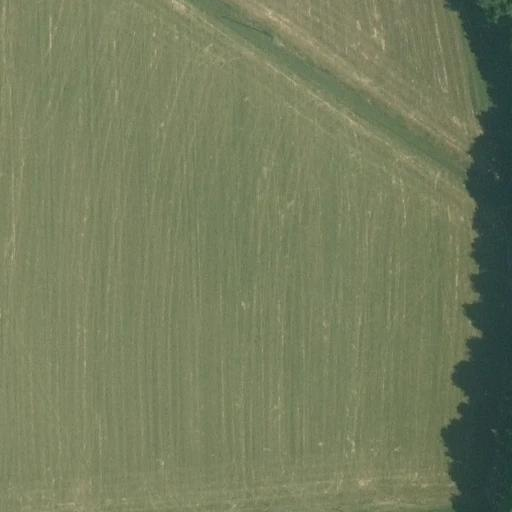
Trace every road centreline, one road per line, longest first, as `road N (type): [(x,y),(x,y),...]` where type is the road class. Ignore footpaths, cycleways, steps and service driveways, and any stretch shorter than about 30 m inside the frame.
road 1 (track): [(511,209),(201,0)]
road 2 (track): [(511,159),(474,0)]
